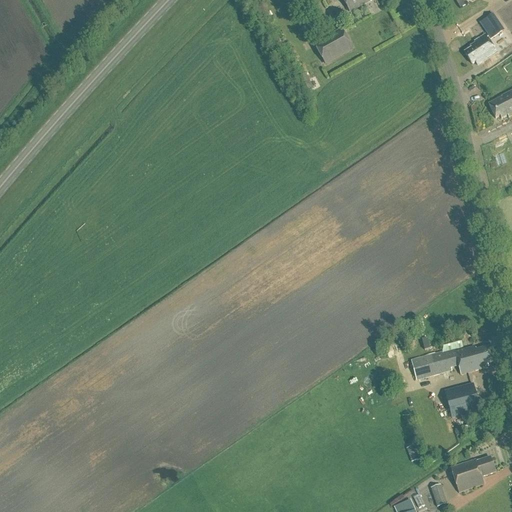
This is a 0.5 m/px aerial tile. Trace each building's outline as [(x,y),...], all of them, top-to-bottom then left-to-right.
[(348,0),(355,10),(371,0),(348,0)] [(454,0),(460,10),(468,6),(464,0),(454,0)] [(493,16),(486,20),(494,32),(501,28),(493,16)] [(326,66),(352,51),(343,34),(316,49),(326,66)] [(475,64),(478,67),(497,54),(485,36),(475,43),(476,45),(471,48),(472,50),(464,54),(472,66),(475,64)] [(295,79),(299,86),(305,83),(300,76),(295,79)] [(510,118),(511,116),(511,90),(499,98),(500,99),(488,106),(496,121),(501,118),(502,120),(510,116),(510,118)] [(422,341),(425,352),(430,350),(427,339),(422,341)] [(463,350),(460,339),(439,344),(441,355),(463,350)] [(474,348),(411,362),(417,382),(423,380),(423,383),(429,382),(428,378),(450,372),(449,369),(458,366),(460,376),(488,369),(487,365),(492,364),(487,348),(475,351),(474,348)] [(444,393),(451,420),(480,413),(473,385),(444,393)] [(476,462),(476,461),(451,469),(459,493),(484,485),(482,479),(495,474),(490,458),(476,462)] [(447,505),(441,486),(431,490),(437,508),(447,505)]
